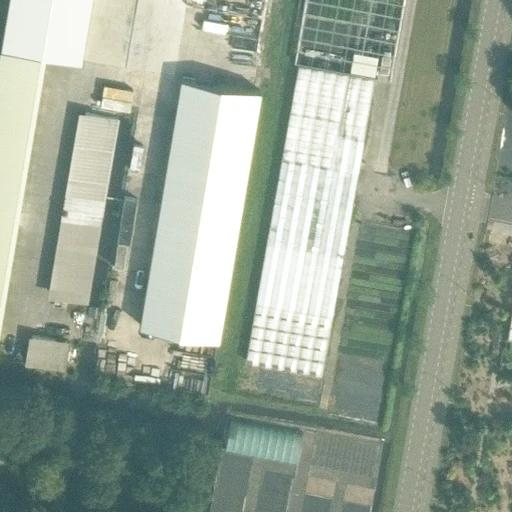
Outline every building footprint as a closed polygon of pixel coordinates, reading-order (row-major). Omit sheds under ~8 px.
[(9,0),(2,46),(81,59),(90,0),(9,0)] [(0,48),(0,295),(40,56),(0,48)] [(321,373),(374,75),(297,62),(244,360),(321,373)] [(180,77),(139,325),(217,338),(259,91),(180,77)] [(503,264),(500,282),(511,284),(511,235),(508,235),(505,253),(503,252),(501,264),(503,264)] [(487,367),(479,414),(511,419),(511,418),(511,357),(503,356),(501,369),(487,367)] [(467,479),(461,511),(494,511),(500,485),(467,479)]
